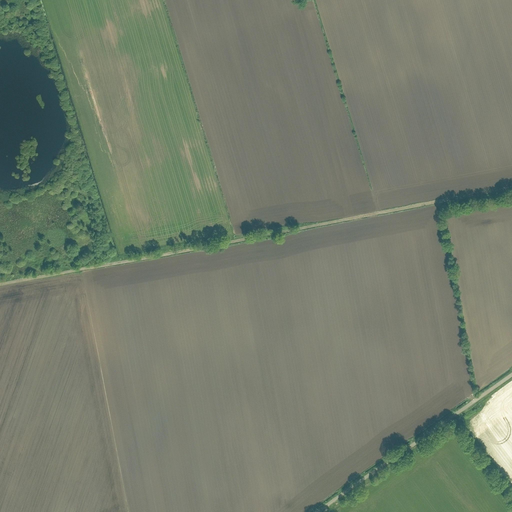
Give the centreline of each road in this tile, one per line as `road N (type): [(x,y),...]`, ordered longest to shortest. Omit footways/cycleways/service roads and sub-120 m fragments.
road 1 (track): [(511,189),(0,283)]
road 2 (unclassified): [(318,511),(511,372)]
